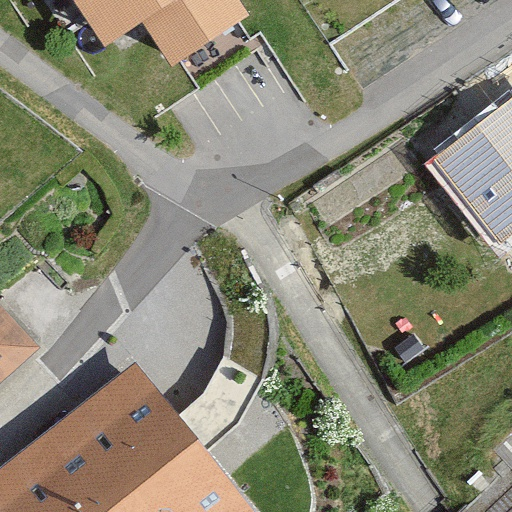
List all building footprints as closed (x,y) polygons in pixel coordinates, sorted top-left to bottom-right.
[(240,5),(236,0),(93,0),(109,22),(140,0),(141,0),(176,49),(240,5)] [(377,0),(336,0),(348,20),(377,0)] [(511,95),(450,148),(511,232),(511,95)] [(0,383),(53,339),(0,284),(0,383)] [(0,511),(248,511),(124,357),(0,456),(0,511)]
